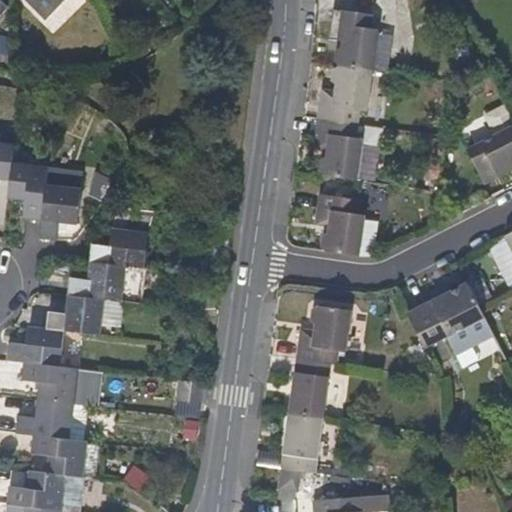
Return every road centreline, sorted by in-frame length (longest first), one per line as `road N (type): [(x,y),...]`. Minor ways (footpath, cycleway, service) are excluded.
road 1 (residential): [(251,262),(369,279),(511,211)]
road 2 (residential): [(251,262),(285,0)]
road 3 (residential): [(218,511),(251,262)]
